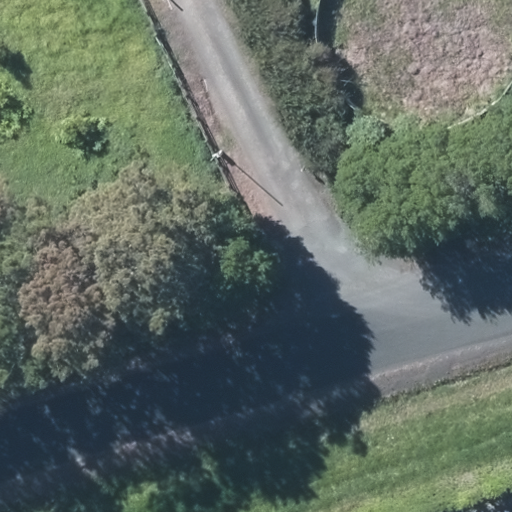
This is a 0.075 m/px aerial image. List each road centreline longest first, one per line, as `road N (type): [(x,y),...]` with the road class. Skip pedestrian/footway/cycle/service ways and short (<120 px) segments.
road 1 (unclassified): [(0,473),(511,317)]
road 2 (track): [(211,0),(268,127),(392,354)]
